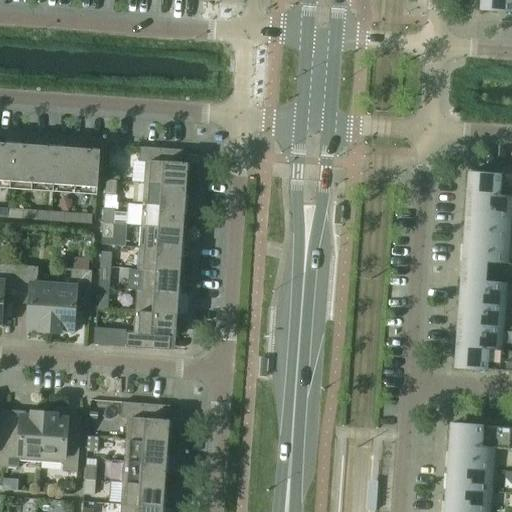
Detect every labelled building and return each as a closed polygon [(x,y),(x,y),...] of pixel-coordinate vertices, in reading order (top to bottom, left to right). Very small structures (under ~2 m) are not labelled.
[(511,0),(482,0),(481,11),(505,13),(504,15),(505,15),(505,13),(511,13),(511,0)] [(13,145),(0,143),(0,181),(10,182),(13,145)] [(53,185),(56,148),(34,146),(13,145),(10,182),(31,183),(53,185)] [(100,151),(77,149),(56,148),(53,185),(75,186),(97,188),(100,151)] [(143,184),(186,187),(187,164),(182,164),(183,151),(140,148),(139,162),(145,163),(143,184)] [(108,168),(108,179),(119,180),(119,173),(115,168),(108,168)] [(494,172),(493,172),(493,175),(470,173),(468,196),(511,198),(511,176),(493,175),(494,172)] [(115,196),(116,182),(106,181),(105,195),(115,196)] [(184,208),(186,187),(143,184),(142,205),(184,208)] [(511,198),(468,196),(466,196),(468,196),(467,217),(511,220),(511,204),(511,198)] [(183,230),(184,208),(142,205),(140,227),(183,230)] [(8,209),(7,219),(22,220),(22,210),(8,209)] [(103,224),(113,225),(114,210),(104,209),(103,224)] [(22,210),(22,220),(36,221),(37,212),(22,210)] [(37,212),(36,221),(50,222),(51,213),(37,212)] [(51,213),(50,222),(62,223),(63,213),(51,213)] [(63,213),(62,223),(76,224),(77,214),(63,213)] [(77,214),(76,224),(91,225),(91,215),(77,214)] [(509,242),(511,220),(467,217),(464,217),(464,218),(467,218),(465,239),(509,242)] [(112,239),(113,225),(103,224),(102,238),(112,239)] [(181,251),(183,230),(140,227),(139,248),(181,251)] [(507,267),(508,267),(509,242),(465,239),(463,239),(465,239),(463,271),(485,273),(486,263),(507,264),(507,267)] [(180,273),(181,251),(139,248),(137,270),(180,273)] [(100,267),(110,268),(111,253),(101,253),(100,267)] [(16,295),(18,266),(0,265),(0,326),(0,327),(3,294),(16,295)] [(50,333),(53,285),(36,284),(37,268),(18,266),(16,295),(29,296),(27,329),(40,330),(39,332),(50,333)] [(109,282),(110,268),(100,267),(99,281),(109,282)] [(53,285),(50,333),(60,333),(60,331),(73,332),(75,299),(89,300),(91,272),(71,270),(70,286),(53,285)] [(178,294),(180,273),(137,270),(137,271),(142,271),(141,291),(136,290),(136,291),(178,294)] [(505,307),(507,282),(506,282),(506,284),(484,283),(485,273),(463,271),(460,303),(458,303),(460,303),(505,307)] [(177,316),(178,294),(136,291),(134,313),(177,316)] [(97,310),(107,311),(108,296),(98,296),(97,310)] [(503,328),(505,307),(460,303),(459,325),(456,324),(456,325),(459,325),(503,328)] [(175,338),(177,316),(134,313),(133,334),(126,333),(125,347),(169,351),(170,338),(175,338)] [(502,350),(503,328),(459,325),(457,346),(455,346),(457,346),(502,350)] [(511,350),(502,350),(457,346),(456,369),(479,371),(479,373),(479,371),(511,373),(511,350)] [(125,440),(167,443),(169,421),(164,421),(165,406),(121,403),(120,419),(127,419),(125,440)] [(40,463),(44,413),(31,413),(31,417),(20,416),(20,417),(7,416),(4,468),(18,469),(18,461),(40,463)] [(44,413),(40,463),(63,464),(62,472),(77,473),(81,421),(67,420),(67,419),(56,418),(56,414),(44,413)] [(511,428),(476,426),(476,423),(475,423),(475,426),(452,424),(450,447),(509,451),(510,430),(511,429),(511,428)] [(97,453),(98,438),(88,438),(87,452),(97,453)] [(166,465),(167,443),(125,440),(124,462),(166,465)] [(509,451),(450,447),(448,446),(448,447),(450,447),(449,468),(493,471),(494,450),(509,451)] [(164,486),(166,465),(124,462),(122,483),(164,486)] [(84,481),(95,481),(96,467),(86,466),(84,481)] [(493,471),(449,468),(446,468),(449,469),(447,490),(491,493),(493,471)] [(94,496),(95,481),(84,481),(83,495),(94,496)] [(163,508),(164,486),(122,483),(120,505),(163,508)] [(490,511),(491,493),(447,490),(445,490),(447,490),(445,511),(490,511)]
